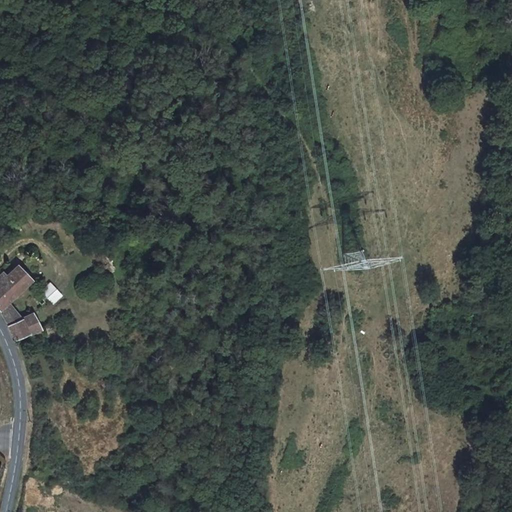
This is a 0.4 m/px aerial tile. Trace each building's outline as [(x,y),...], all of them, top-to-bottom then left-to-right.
[(20,267),(0,285),(0,312),(0,313),(2,311),(9,304),(8,299),(23,285),(26,287),(32,281),(20,267)] [(54,303),(63,296),(55,286),(46,293),(54,303)] [(4,320),(9,327),(23,320),(9,304),(2,311),(7,318),(4,320)] [(33,314),(23,320),(31,335),(43,330),(33,314)] [(9,327),(18,342),(31,335),(23,320),(9,327)]
